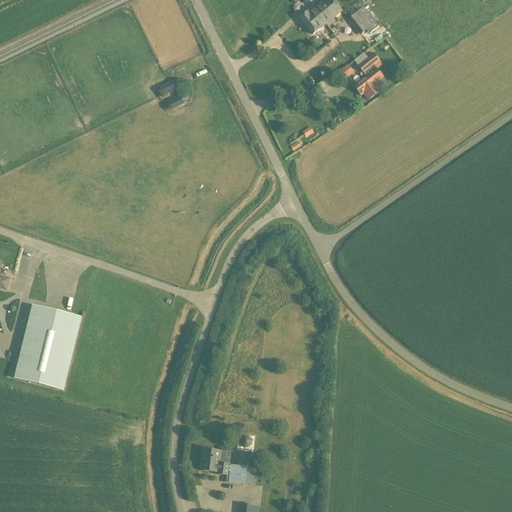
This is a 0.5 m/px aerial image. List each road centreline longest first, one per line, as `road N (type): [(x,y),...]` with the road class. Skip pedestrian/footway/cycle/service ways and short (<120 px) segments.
road 1 (unclassified): [(181,511),(173,451),(178,412),(221,279),(253,231),(295,203)]
road 2 (unclassified): [(511,407),(437,375),(401,349),(369,321),(319,247)]
road 3 (unclassified): [(319,247),(511,114)]
road 4 (unclassified): [(295,203),(195,0)]
